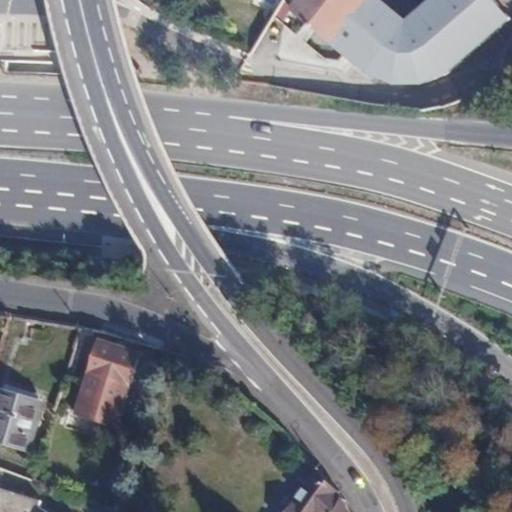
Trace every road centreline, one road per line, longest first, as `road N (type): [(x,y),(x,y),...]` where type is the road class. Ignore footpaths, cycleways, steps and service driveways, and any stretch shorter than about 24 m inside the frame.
road 1 (primary): [(511,206),(381,160),(57,116)]
road 2 (primary): [(511,137),(283,119),(57,116)]
road 3 (primary): [(107,192),(408,318),(511,391)]
road 4 (primary): [(107,192),(339,222),(511,275)]
road 5 (unclassified): [(0,296),(143,331),(312,415)]
road 6 (secondary): [(202,278),(136,167),(101,82),(82,0)]
road 7 (secondary): [(202,278),(312,415)]
road 8 (secondary): [(383,511),(312,415)]
